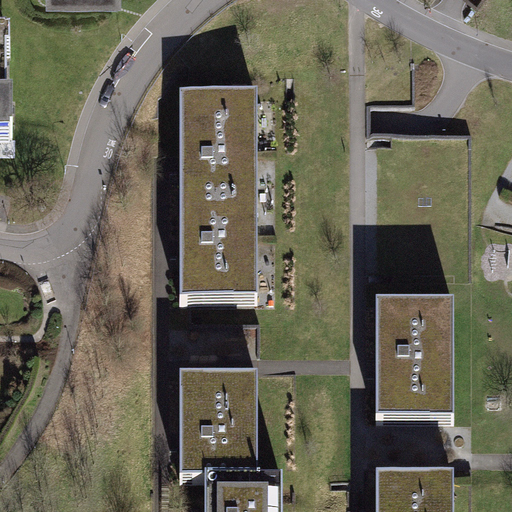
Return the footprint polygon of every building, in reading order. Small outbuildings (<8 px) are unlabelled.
[(0,155),(10,156),(11,42),(0,42),(0,155)] [(256,109),(185,108),(182,306),(252,307),(256,109)] [(454,312),(376,312),(376,433),(453,433),(454,312)] [(256,383),(181,382),(181,487),(210,487),(209,511),(280,511),(280,490),(255,490),(256,383)] [(451,511),(451,485),(376,485),(376,511),(451,511)]
